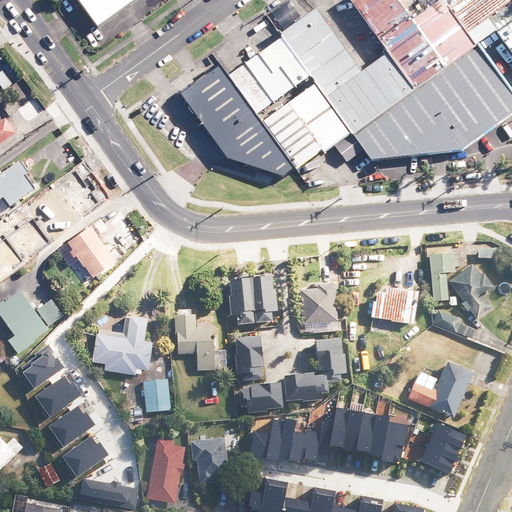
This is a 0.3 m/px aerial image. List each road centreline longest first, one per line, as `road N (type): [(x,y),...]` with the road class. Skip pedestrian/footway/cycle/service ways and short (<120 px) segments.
road 1 (tertiary): [(86,100),(151,197),(183,222),(214,231),(511,205)]
road 2 (unclassified): [(224,0),(86,100)]
road 3 (unknown): [(273,242),(284,327),(267,377)]
road 4 (tertiary): [(12,0),(86,100)]
